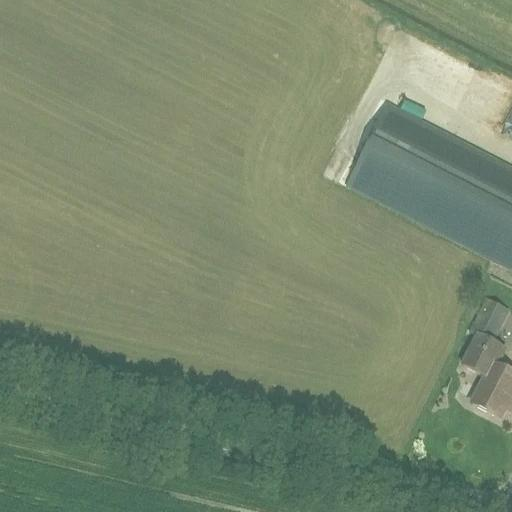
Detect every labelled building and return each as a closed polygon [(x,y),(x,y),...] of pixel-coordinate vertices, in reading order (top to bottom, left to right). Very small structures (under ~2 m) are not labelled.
[(511,172),(449,141),(409,221),(511,272),(511,172)] [(389,145),(387,159),(409,162),(411,149),(389,145)] [(365,166),(365,175),(384,175),(384,167),(365,166)] [(491,366),(496,369),(504,352),(491,346),(507,315),(485,304),(468,336),(475,340),(461,368),(484,380),(491,366)] [(511,405),(511,377),(496,369),(491,366),(484,380),(470,407),(498,421),(503,411),(508,414),(511,405)]
